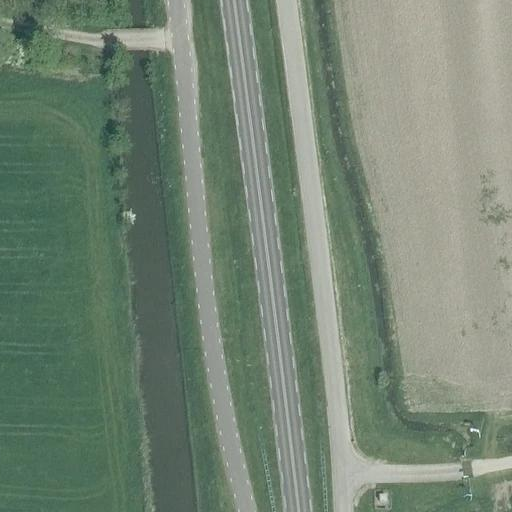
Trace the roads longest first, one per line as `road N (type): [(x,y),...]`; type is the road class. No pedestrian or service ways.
road 1 (unclassified): [(247,511),(210,353),(174,0)]
road 2 (primary): [(297,511),(231,0)]
road 3 (unclassified): [(284,0),(342,511)]
